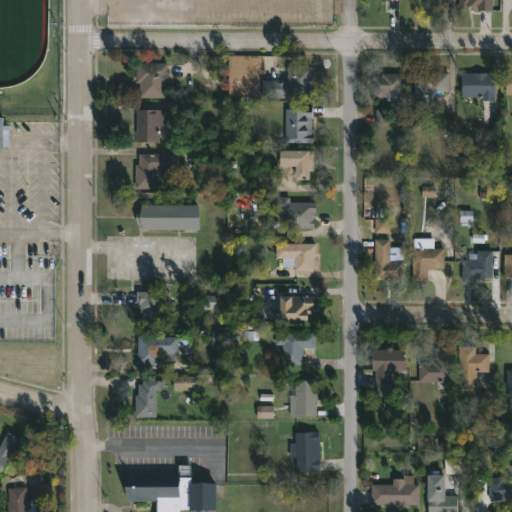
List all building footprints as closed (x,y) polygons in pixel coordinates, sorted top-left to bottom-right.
[(495,0),(495,12),(481,12),(481,6),(470,6),(470,8),(458,8),(458,0),(495,0)] [(167,62),(167,64),(180,64),(180,80),(165,80),(165,98),(139,99),(139,83),(136,83),(136,62),(167,62)] [(312,98),(263,98),(263,80),(276,80),(276,67),(312,66),(312,98)] [(449,73),(448,92),(432,92),(431,112),(415,111),(416,76),(424,76),(424,72),(449,73)] [(396,99),(372,99),(372,76),(381,76),(381,73),(402,73),(402,92),(396,92),(396,99)] [(491,73),(491,101),(478,101),(478,98),(459,97),(459,73),(491,73)] [(159,141),(136,141),(136,109),(164,109),(164,125),(160,125),(159,141)] [(312,131),(312,133),(313,133),(313,143),(285,143),(286,109),(312,109),(312,131)] [(388,110),(375,110),(374,123),(387,123),(388,110)] [(0,118),(4,118),(4,125),(9,125),(9,147),(0,147),(0,118)] [(314,162),(314,170),(311,170),(310,180),(297,180),(297,167),(281,166),(282,151),(315,151),(314,162)] [(157,189),(135,189),(136,165),(140,165),(140,154),(178,154),(177,169),(168,169),(168,180),(157,180),(157,189)] [(314,218),(314,227),(283,226),(284,214),(273,214),(274,196),(290,196),(290,202),(315,202),(314,218)] [(199,205),(199,230),(141,229),(141,224),(136,224),(136,210),(141,210),(141,204),(199,205)] [(374,233),(389,233),(389,219),(374,218),(374,233)] [(405,261),(404,281),(386,281),(386,279),(375,279),(374,239),(390,239),(390,261),(405,261)] [(314,257),(314,271),(295,271),(295,267),(282,267),(282,258),(277,258),(277,244),(316,243),(317,257),(314,257)] [(429,281),(413,281),(413,248),(446,248),(445,268),(429,268),(429,281)] [(464,281),(462,281),(462,260),(469,260),(469,254),(478,254),(478,250),(494,251),(493,282),(464,281)] [(511,254),(503,254),(503,278),(511,277),(511,254)] [(160,290),(160,305),(158,305),(158,311),(138,311),(139,305),(136,304),(136,290),(160,290)] [(215,296),(202,295),(201,309),(214,309),(215,296)] [(307,320),(307,311),(314,310),(313,295),(279,296),(280,320),(307,320)] [(228,331),(211,331),(211,345),(228,345),(228,331)] [(315,332),(315,347),(304,347),(304,354),(302,354),(302,365),(282,365),(283,342),(276,342),(275,331),(315,332)] [(179,336),(190,337),(189,353),(166,353),(166,361),(159,360),(159,363),(137,363),(138,335),(179,336)] [(476,345),(476,352),(491,352),(491,371),(478,370),(478,390),(459,390),(460,345),(476,345)] [(447,347),(447,381),(417,380),(417,362),(428,362),(428,358),(432,358),(433,346),(447,347)] [(390,347),(390,349),(403,349),(402,370),(385,370),(385,385),(372,384),(373,370),(369,370),(370,348),(384,349),(384,347),(390,347)] [(196,389),(173,389),(173,375),(196,374),(196,389)] [(156,416),(135,415),(136,393),(138,394),(138,382),(142,383),(142,379),(160,379),(160,388),(156,388),(156,416)] [(316,379),(316,390),(322,390),(322,402),(317,402),(317,414),(289,414),(289,392),(295,393),(295,379),(316,379)] [(256,406),(256,419),(273,418),(273,406),(256,406)] [(0,444),(8,430),(20,437),(0,473),(0,444)] [(319,430),(320,470),(296,471),(296,457),(289,457),(289,442),(296,442),(295,431),(319,430)] [(189,481),(214,481),(213,509),(179,509),(178,511),(156,511),(156,499),(126,499),(126,471),(176,471),(176,464),(189,464),(189,481)] [(454,486),(454,494),(460,494),(460,511),(429,511),(429,473),(447,473),(447,486),(454,486)] [(414,474),(414,483),(420,483),(420,504),(410,504),(410,506),(401,506),(401,504),(371,504),(372,483),(394,483),(394,477),(405,477),(405,474),(414,474)] [(511,499),(487,500),(486,478),(501,477),(501,480),(511,479),(511,499)] [(27,498),(32,499),(33,505),(39,505),(39,511),(6,511),(6,500),(8,500),(7,487),(26,486),(27,498)]
